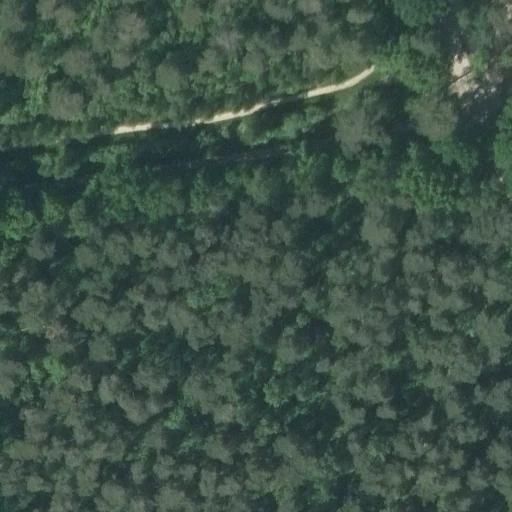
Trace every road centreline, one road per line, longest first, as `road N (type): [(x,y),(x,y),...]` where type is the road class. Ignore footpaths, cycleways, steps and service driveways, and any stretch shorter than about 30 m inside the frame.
road 1 (track): [(483,113),(0,200)]
road 2 (track): [(438,0),(483,113)]
